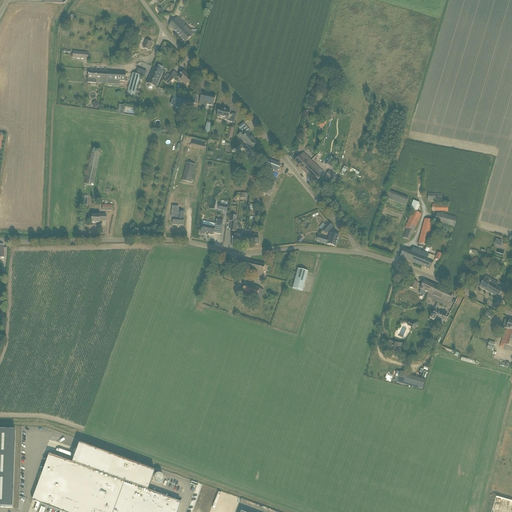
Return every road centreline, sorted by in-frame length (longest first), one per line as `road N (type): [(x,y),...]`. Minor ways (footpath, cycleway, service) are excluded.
road 1 (unclassified): [(360,254),(249,255),(134,239),(0,240)]
road 2 (residential): [(360,254),(316,193),(141,0)]
road 3 (unclassified): [(511,314),(360,254)]
road 4 (track): [(481,511),(511,394)]
